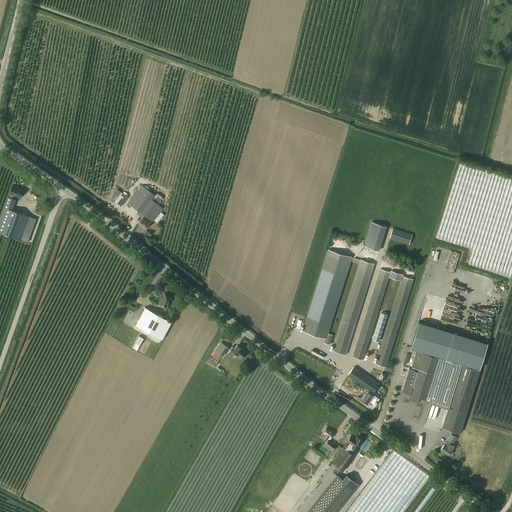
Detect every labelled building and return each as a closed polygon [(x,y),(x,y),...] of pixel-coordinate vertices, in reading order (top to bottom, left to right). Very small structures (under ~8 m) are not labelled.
[(0,231),(28,242),(36,218),(13,210),(16,200),(12,198),(14,195),(20,197),(23,190),(16,188),(16,186),(12,185),(9,193),(10,194),(9,197),(8,197),(0,218),(0,231)] [(142,185),(128,203),(153,221),(163,208),(159,204),(161,200),(163,198),(157,193),(156,195),(155,194),(142,185)] [(120,206),(125,200),(128,197),(127,197),(121,192),(114,202),(120,206)] [(150,223),(143,218),(138,223),(145,229),(150,223)] [(370,221),(363,245),(379,249),(386,225),(370,221)] [(418,242),(399,236),(396,245),(415,251),(418,242)] [(329,249),(302,330),(325,338),(351,257),(329,249)] [(345,354),(374,264),(360,259),(331,350),(345,354)] [(363,360),(390,272),(380,269),(352,356),(363,360)] [(390,272),(389,277),(401,280),(402,276),(403,276),(403,274),(391,271),(390,272)] [(401,280),(375,363),(386,367),(413,279),(403,276),(402,276),(401,280)] [(158,303),(166,307),(171,297),(165,294),(161,299),(158,303)] [(135,324),(157,336),(162,339),(172,321),(166,318),(145,307),(135,324)] [(380,341),(388,314),(380,312),(373,339),(380,341)] [(451,361),(452,360),(479,369),(482,359),(484,360),(486,355),(484,354),(487,342),(419,321),(411,347),(446,358),(446,359),(417,351),(412,366),(419,369),(413,386),(412,385),(417,371),(409,368),(402,391),(403,392),(407,393),(408,392),(411,393),(410,398),(410,399),(423,403),(424,402),(425,399),(449,406),(442,427),(460,432),(475,385),(476,386),(478,381),(476,380),(479,370),(451,361)] [(324,343),(330,345),(333,335),(327,333),(324,343)] [(138,335),(132,347),(137,350),(143,337),(138,335)] [(221,342),(214,350),(216,351),(212,355),(219,360),(222,355),(223,356),(229,348),(221,342)] [(238,355),(242,358),(246,353),(242,350),(243,349),(237,345),(233,351),(230,355),(233,357),(235,353),(238,355)] [(379,384),(354,366),(347,375),(373,393),(379,384)] [(367,403),(373,396),(367,392),(361,399),(367,403)] [(329,436),(331,438),(335,434),(326,428),(323,432),(325,434),(324,436),(327,439),(329,436)] [(441,449),(442,450),(442,451),(443,452),(444,451),(448,454),(451,456),(453,452),(451,450),(454,446),(452,445),(457,438),(451,434),(444,444),(441,449)] [(356,449),(363,440),(356,436),(355,438),(351,435),(346,441),(347,442),(331,463),(343,471),(355,455),(351,452),(354,448),(356,449)] [(323,446),(331,452),(337,445),(329,439),(323,446)] [(342,479),(329,468),(320,480),(320,481),(295,511),(336,511),(355,489),(342,479)] [(355,489),(359,484),(346,474),(342,479),(355,489)] [(299,501),(301,503),(309,493),(307,491),(299,501)]
